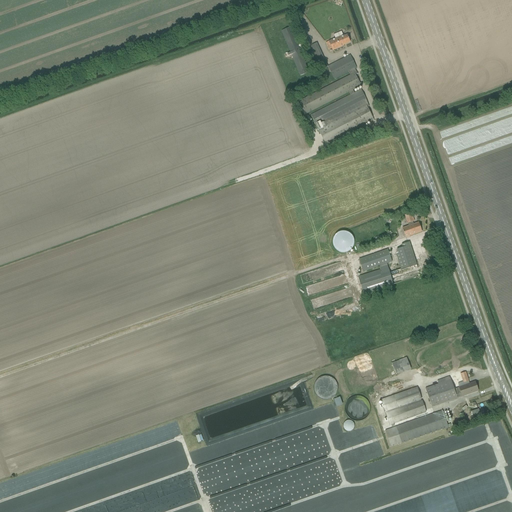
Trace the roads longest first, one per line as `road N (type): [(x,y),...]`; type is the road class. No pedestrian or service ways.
road 1 (primary): [(511,404),(365,0)]
road 2 (track): [(352,259),(0,378)]
